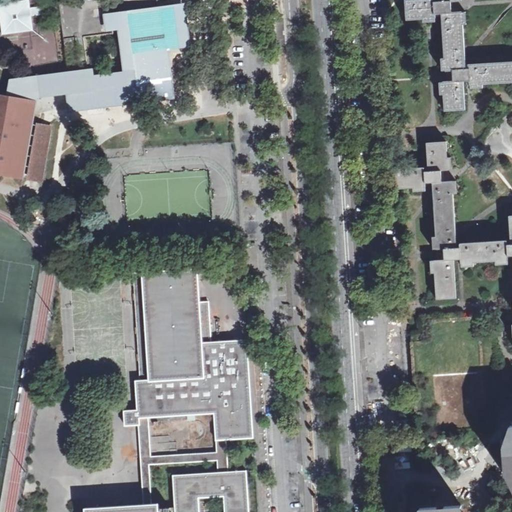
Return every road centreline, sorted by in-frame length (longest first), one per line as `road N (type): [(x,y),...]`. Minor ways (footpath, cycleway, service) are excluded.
road 1 (secondary): [(355,511),(322,0)]
road 2 (secondary): [(294,0),(325,511)]
